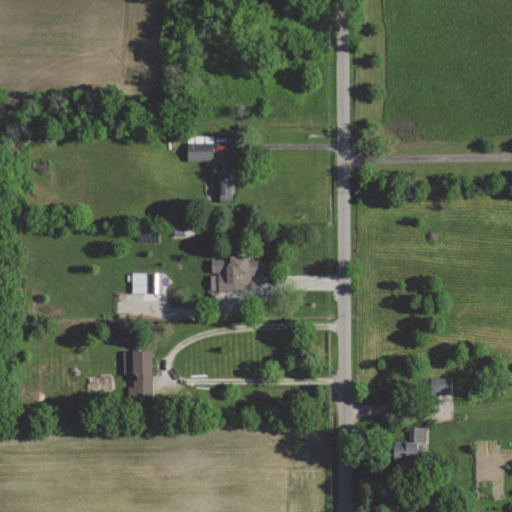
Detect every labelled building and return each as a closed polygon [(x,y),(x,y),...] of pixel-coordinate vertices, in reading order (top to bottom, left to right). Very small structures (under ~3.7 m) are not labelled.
[(217,168),(218,200),(231,200),(231,167),(217,168)] [(212,257),(211,290),(251,291),(251,275),(258,276),(258,258),(212,257)] [(159,273),(132,273),(132,293),(159,293),(159,273)] [(123,351),(124,374),(133,374),(133,387),(128,387),(128,395),(153,395),(152,351),(123,351)] [(431,378),(431,395),(451,395),(451,377),(431,378)]
